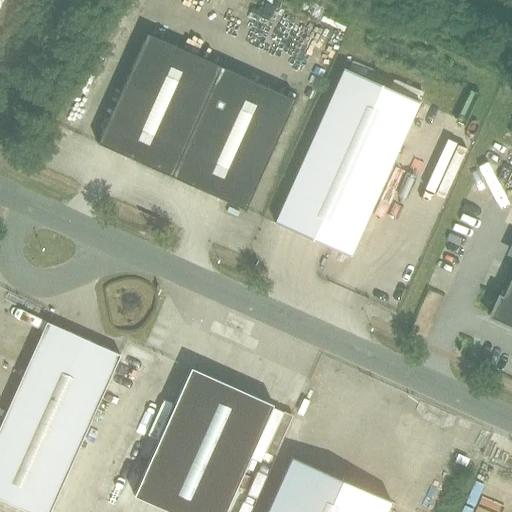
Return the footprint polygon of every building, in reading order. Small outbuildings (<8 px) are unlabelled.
[(292,98),(146,35),(97,148),(243,211),(292,98)] [(341,70),(274,221),(350,255),(417,103),(341,70)] [(511,261),(487,314),(511,325),(511,261)] [(45,319),(0,419),(0,497),(33,511),(46,511),(118,352),(45,319)] [(221,511),(269,402),(185,366),(132,491),(180,511),(221,511)] [(290,456),(264,511),(383,511),(388,502),(290,456)]
